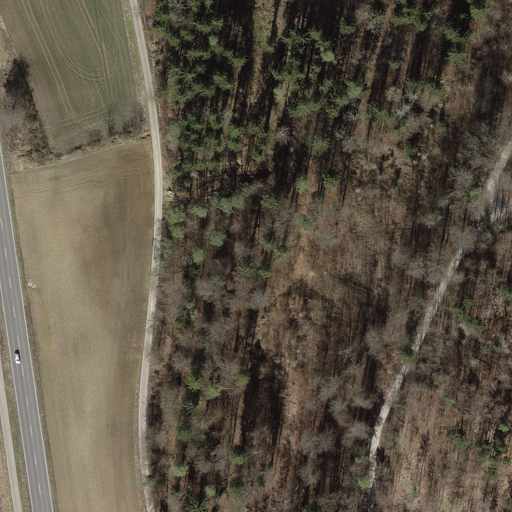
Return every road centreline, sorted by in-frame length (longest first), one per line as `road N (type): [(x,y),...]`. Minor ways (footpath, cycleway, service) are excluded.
road 1 (track): [(511,145),(494,213),(447,278),(404,368),(376,444),(373,511)]
road 2 (primary): [(0,189),(45,511)]
